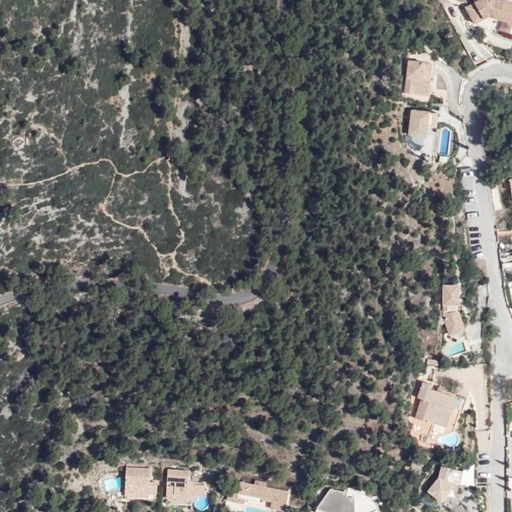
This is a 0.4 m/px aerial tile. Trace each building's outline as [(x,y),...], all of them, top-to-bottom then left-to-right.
[(511,2),(502,0),(477,0),(465,7),(472,20),(488,11),(496,13),(495,18),(511,22),(511,21),(511,2)] [(488,11),(472,20),(474,23),(487,15),(488,11)] [(423,81),(430,76),(432,65),(409,62),(405,95),(422,97),(423,81)] [(428,97),(430,76),(423,81),(422,97),(428,97)] [(436,129),(437,125),(434,125),(434,118),(437,117),(437,115),(412,112),(409,136),(426,138),(427,128),(436,129)] [(448,331),(462,326),(458,314),(459,305),(457,305),(457,288),(443,288),(444,318),(448,331)] [(464,333),(462,326),(448,331),(450,337),(464,333)] [(455,399),(444,396),(436,394),(429,392),(431,387),(422,384),(417,400),(421,402),(414,420),(444,430),(455,399)] [(456,485),(459,470),(444,467),(440,479),(429,491),(453,511),(457,505),(449,496),(454,491),(456,485)] [(151,470),(127,469),(126,490),(137,491),(137,493),(149,494),(157,495),(158,484),(150,483),(151,470)] [(190,472),(168,470),(167,498),(175,499),(175,497),(175,494),(181,494),(189,494),(190,472)] [(466,472),(459,470),(456,485),(462,486),(466,472)] [(263,499),(272,501),(279,502),(282,490),(266,487),(266,482),(255,480),(254,484),(241,482),(239,488),(230,486),(227,500),(237,502),(238,498),(245,500),(262,503),(263,499)] [(193,485),(192,494),(204,494),(205,485),(193,485)] [(319,495),(315,511),(380,511),(373,497),(355,493),(354,499),(346,497),(347,493),(330,489),(325,496),(319,495)] [(289,491),(282,490),(279,502),(272,501),(271,508),(285,510),(289,491)] [(207,495),(192,495),(191,506),(207,507),(207,495)] [(128,511),(127,502),(116,502),(118,511),(128,511)]
